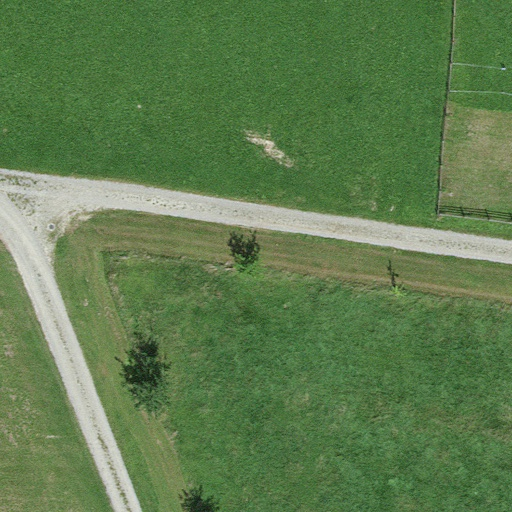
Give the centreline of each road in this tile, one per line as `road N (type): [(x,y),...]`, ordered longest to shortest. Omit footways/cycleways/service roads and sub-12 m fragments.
road 1 (track): [(511,249),(0,180)]
road 2 (track): [(0,207),(123,511)]
